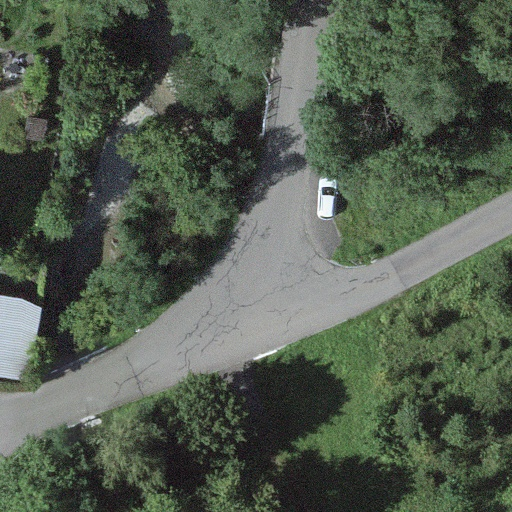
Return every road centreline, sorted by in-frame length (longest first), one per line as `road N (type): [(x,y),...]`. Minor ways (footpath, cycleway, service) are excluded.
road 1 (unclassified): [(224,319),(272,220),(307,0)]
road 2 (unclassified): [(511,210),(378,284),(224,319)]
road 3 (unclassified): [(224,319),(156,363),(0,423)]
road 4 (track): [(292,511),(224,319)]
